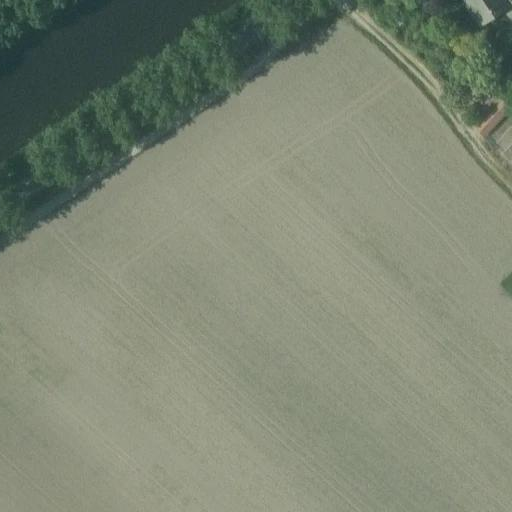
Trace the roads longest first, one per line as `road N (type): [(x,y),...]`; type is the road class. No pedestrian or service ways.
road 1 (secondary): [(0,207),(303,0)]
road 2 (track): [(511,185),(433,86),(343,0)]
